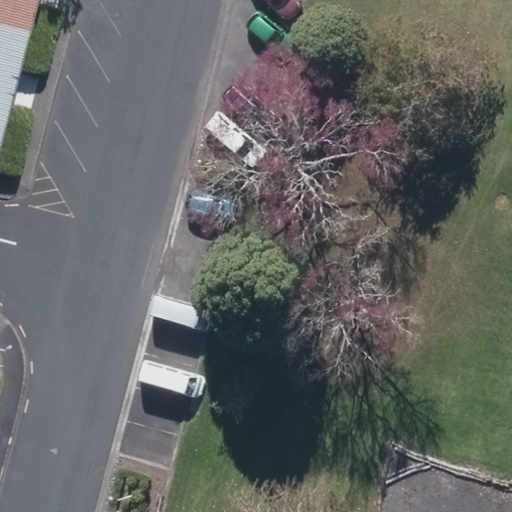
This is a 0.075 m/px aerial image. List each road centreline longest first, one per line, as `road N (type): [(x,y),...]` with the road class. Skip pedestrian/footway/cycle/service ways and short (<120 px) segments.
road 1 (unclassified): [(111,268),(179,0)]
road 2 (unclassified): [(50,511),(111,268)]
